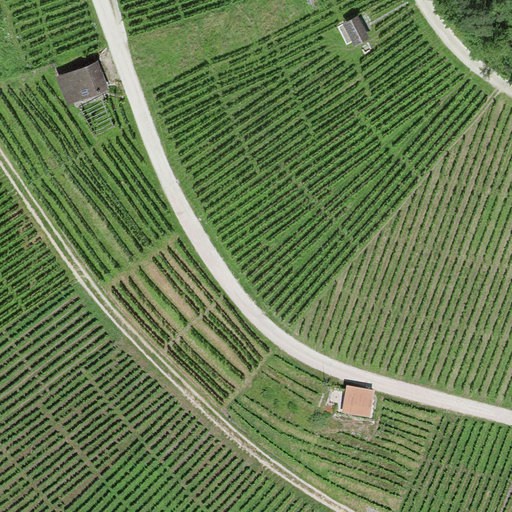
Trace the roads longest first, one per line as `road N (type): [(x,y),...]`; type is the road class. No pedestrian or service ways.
road 1 (unclassified): [(511,416),(352,374),(264,323),(191,224),(101,0)]
road 2 (track): [(345,511),(233,434),(171,377),(64,258),(0,162)]
road 3 (track): [(511,90),(471,56),(434,0)]
